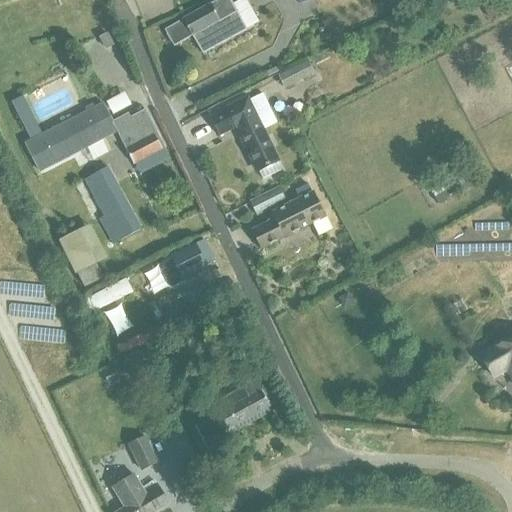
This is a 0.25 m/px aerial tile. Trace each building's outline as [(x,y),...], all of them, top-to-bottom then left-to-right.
[(173,47),(192,37),(202,55),(246,31),(228,0),(219,0),(182,20),(164,31),(173,47)] [(278,75),(284,88),(315,73),(308,60),(278,75)] [(23,97),(12,103),(31,139),(24,143),(38,172),(87,148),(106,139),(116,134),(117,137),(131,165),(159,151),(156,145),(158,144),(143,113),(129,120),(128,118),(114,125),(103,103),(95,108),(93,104),(85,108),(87,112),(85,113),(42,134),(23,97)] [(246,101),(210,119),(219,137),(237,128),(258,172),(263,180),(281,171),(277,163),(246,101)] [(85,179),(105,218),(100,221),(112,244),(140,230),(108,168),(85,179)] [(275,220),(266,225),(252,232),(261,250),(326,217),(314,193),(312,194),(307,184),(296,190),(301,199),(272,214),(275,220)] [(251,203),(257,215),(285,201),(279,189),(251,203)] [(80,231),(79,230),(58,241),(81,288),(103,278),(96,264),(107,259),(91,226),(80,231)] [(157,265),(168,285),(215,262),(204,241),(157,265)] [(511,252),(511,241),(439,241),(439,251),(511,252)] [(88,297),(95,311),(137,290),(130,276),(88,297)] [(187,305),(192,318),(205,311),(230,299),(224,287),(199,299),(187,305)] [(110,307),(122,331),(138,323),(126,299),(110,307)] [(23,324),(22,338),(68,341),(69,326),(23,324)] [(118,338),(122,352),(158,342),(154,328),(118,338)] [(511,338),(481,357),(491,374),(508,364),(511,370),(511,375),(511,376),(511,377),(511,338)] [(245,391),(243,388),(214,404),(220,414),(228,430),(278,402),(272,392),(265,380),(253,387),(245,391)] [(185,424),(193,420),(188,410),(181,414),(185,424)] [(167,420),(172,430),(180,426),(176,416),(167,420)] [(189,428),(204,457),(216,451),(202,422),(189,428)] [(127,444),(140,471),(159,462),(146,435),(127,444)] [(114,511),(155,511),(169,503),(157,483),(145,490),(134,473),(111,487),(123,507),(114,511)]
